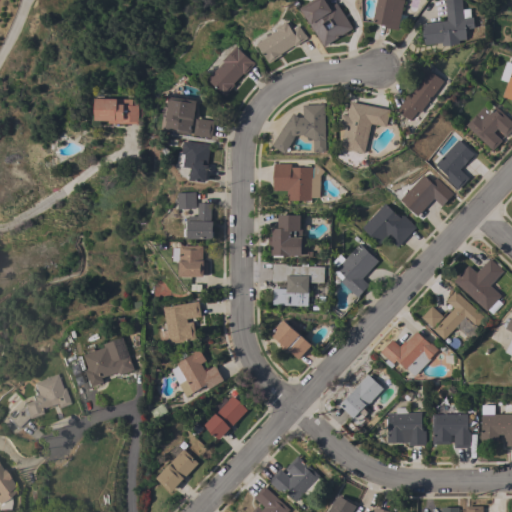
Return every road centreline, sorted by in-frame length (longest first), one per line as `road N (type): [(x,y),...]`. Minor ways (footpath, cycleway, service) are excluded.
road 1 (residential): [(199,511),(511,165)]
road 2 (residential): [(296,409),(249,358),(239,283),(241,137),(251,106),(310,74),(376,67)]
road 3 (residential): [(511,481),(388,478),(362,469),(296,409)]
